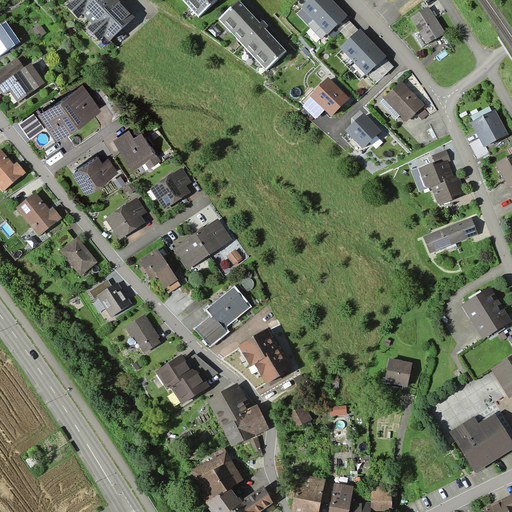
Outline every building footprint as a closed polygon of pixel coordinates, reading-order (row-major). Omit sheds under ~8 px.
[(118,0),(69,0),(71,1),(66,6),(78,18),(83,14),(92,23),(87,28),(99,40),(104,36),(109,41),(135,17),(118,0)] [(183,0),(199,16),(216,0),(183,0)] [(260,23),(239,0),(238,0),(219,18),(266,70),(287,51),(265,28),(268,25),(263,20),(260,23)] [(314,21),(335,2),(333,0),(308,0),(301,7),(303,9),(314,21)] [(335,2),(314,21),(326,34),(327,35),(336,27),(346,17),(348,15),(335,2)] [(429,6),(410,18),(419,31),(427,44),(445,32),(429,6)] [(314,21),(303,9),(297,14),(309,26),(314,21)] [(336,27),(342,33),(352,23),(346,17),(336,27)] [(6,21),(0,25),(0,55),(20,42),(6,21)] [(326,34),(314,21),(309,26),(321,39),(326,34)] [(352,23),(342,33),(347,39),(358,30),(352,23)] [(46,32),(41,25),(33,30),(39,38),(46,32)] [(339,47),(353,61),(373,42),(360,28),(358,30),(347,39),(339,47)] [(422,47),(427,44),(419,31),(414,35),(422,47)] [(386,56),(373,42),(353,61),(366,75),(374,67),(385,57),(386,56)] [(0,84),(24,67),(17,57),(0,69),(0,84)] [(394,66),(385,57),(374,67),(383,76),(394,66)] [(0,84),(0,90),(3,95),(10,91),(18,102),(45,83),(31,63),(24,67),(0,84)] [(350,98),(329,77),(310,95),(312,97),(325,110),(331,116),(350,98)] [(402,80),(383,98),(384,99),(400,115),(406,122),(416,113),(423,107),(425,104),(402,80)] [(82,85),(59,102),(78,128),(101,111),(82,85)] [(317,118),(325,110),(312,97),(304,105),(317,118)] [(396,119),(400,115),(384,99),(380,102),(396,119)] [(58,142),(78,128),(59,102),(39,115),(58,142)] [(429,113),(423,107),(416,113),(422,120),(429,113)] [(495,109),(471,122),(479,139),(484,147),(486,146),(509,134),(495,109)] [(351,118),(352,124),(363,113),(360,110),(351,118)] [(382,131),(364,112),(363,113),(352,124),(345,130),(363,149),(382,131)] [(34,114),(19,124),(30,140),(45,130),(34,114)] [(129,131),(113,141),(133,172),(145,164),(149,169),(161,161),(142,133),(134,139),(129,131)] [(484,147),(479,139),(470,143),(478,159),(490,153),(486,146),(484,147)] [(0,186),(4,191),(22,175),(22,176),(26,173),(17,162),(14,164),(0,147),(0,186)] [(435,162),(435,164),(447,159),(448,162),(451,161),(446,150),(432,155),(435,162)] [(511,154),(496,163),(509,187),(511,185),(511,154)] [(99,157),(72,175),(86,196),(119,174),(109,159),(103,163),(99,157)] [(428,188),(431,187),(444,182),(443,179),(453,175),(448,162),(447,159),(435,164),(435,162),(418,168),(421,175),(420,176),(425,186),(428,188)] [(182,167),(150,188),(164,210),(191,192),(186,186),(192,182),(182,167)] [(453,175),(443,179),(444,182),(431,187),(437,203),(441,204),(467,193),(458,173),(453,175)] [(126,184),(121,176),(114,181),(119,189),(126,184)] [(137,190),(132,183),(126,187),(130,194),(137,190)] [(36,192),(16,208),(39,236),(62,218),(53,207),(50,209),(36,192)] [(137,197),(105,219),(119,240),(146,222),(142,215),(147,211),(137,197)] [(472,217),(423,236),(430,253),(446,247),(456,243),(478,234),(472,217)] [(218,218),(196,233),(210,255),(233,240),(218,218)] [(187,270),(210,255),(196,233),(173,248),(187,270)] [(77,236),(60,251),(80,276),(98,262),(77,236)] [(157,248),(138,260),(151,280),(157,276),(165,288),(178,280),(157,248)] [(233,265),(234,264),(242,258),(243,258),(236,249),(227,256),(233,265)] [(97,296),(112,286),(108,279),(90,291),(94,299),(98,297),(97,296)] [(181,285),(178,280),(165,288),(169,293),(181,285)] [(112,286),(97,296),(98,297),(111,317),(132,304),(118,282),(112,286)] [(511,319),(491,286),(461,305),(483,339),(511,321),(511,319)] [(234,288),(207,309),(212,315),(195,329),(209,346),(227,332),(224,327),(249,307),(234,288)] [(145,314),(125,327),(132,338),(134,337),(144,353),(161,343),(158,339),(160,337),(145,314)] [(269,328),(239,345),(251,366),(255,364),(266,384),(292,369),(269,328)] [(167,390),(170,388),(182,380),(181,379),(193,371),(186,360),(182,354),(155,372),(167,390)] [(196,354),(186,360),(193,371),(196,369),(204,382),(207,381),(219,373),(196,354)] [(511,355),(490,369),(509,398),(511,396),(511,355)] [(412,362),(390,358),(385,382),(408,386),(412,362)] [(142,366),(138,361),(133,364),(137,370),(142,366)] [(182,380),(170,388),(182,405),(210,386),(207,381),(204,382),(196,369),(193,371),(181,379),(182,380)] [(238,382),(207,400),(216,416),(243,401),(247,399),(238,382)] [(247,409),(243,401),(216,416),(222,427),(244,417),(247,409)] [(269,429),(257,404),(247,409),(244,417),(222,427),(231,446),(269,429)] [(346,405),(329,406),(330,416),(347,415),(346,405)] [(306,406),(288,414),(294,428),(312,419),(306,406)] [(474,416),(450,432),(475,473),(511,449),(511,440),(495,413),(479,423),(474,416)] [(257,437),(250,440),(255,453),(262,450),(257,437)] [(184,474),(202,506),(231,488),(244,480),(224,447),(211,455),(212,458),(184,474)] [(318,511),(326,479),(299,473),(296,485),(293,499),(290,511),(318,511)] [(353,486),(334,483),(328,511),(349,511),(351,502),(353,486)] [(293,499),(296,485),(288,484),(286,497),(293,499)] [(260,511),(273,503),(264,486),(241,500),(243,502),(229,511),(260,511)] [(392,486),(376,486),(376,490),(371,490),(371,502),(371,511),(392,511),(392,486)] [(238,498),(231,488),(202,506),(206,511),(229,511),(243,502),(241,500),(239,497),(238,498)] [(511,511),(511,501),(509,495),(483,508),(485,511),(511,511)] [(371,511),(371,502),(351,502),(349,511),(371,511)]
